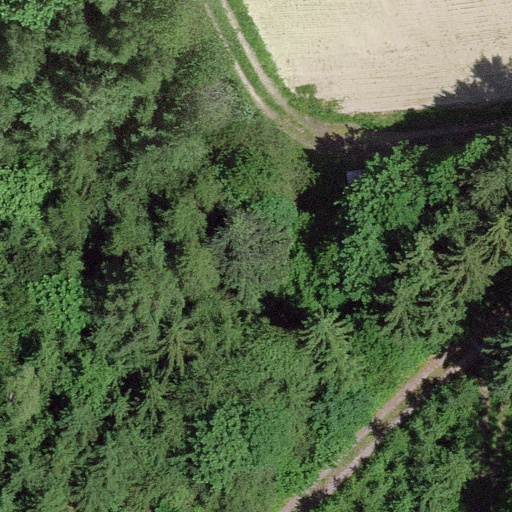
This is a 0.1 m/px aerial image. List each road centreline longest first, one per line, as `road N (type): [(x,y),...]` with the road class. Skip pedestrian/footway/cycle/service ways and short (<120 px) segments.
road 1 (track): [(218,0),(273,106),(311,131),(372,143),(511,128)]
road 2 (track): [(284,511),(511,323)]
road 3 (track): [(511,367),(497,398),(485,511)]
